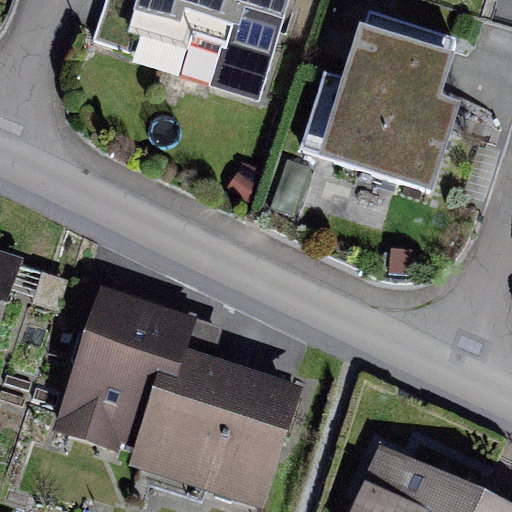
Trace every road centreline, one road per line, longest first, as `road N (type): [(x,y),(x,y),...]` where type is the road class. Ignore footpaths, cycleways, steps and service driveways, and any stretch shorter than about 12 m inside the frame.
road 1 (residential): [(456,390),(0,160)]
road 2 (residential): [(511,223),(456,390)]
road 3 (residential): [(52,0),(0,158)]
